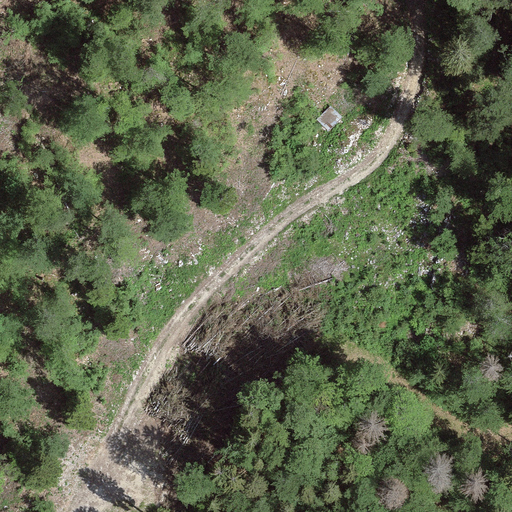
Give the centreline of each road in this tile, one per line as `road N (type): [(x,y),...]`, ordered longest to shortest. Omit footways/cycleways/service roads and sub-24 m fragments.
road 1 (track): [(77,511),(181,320),(273,224),(366,169),(386,146),(412,85),(417,0)]
road 2 (track): [(91,489),(243,361),(319,343),(377,367),(443,421),(511,436)]
